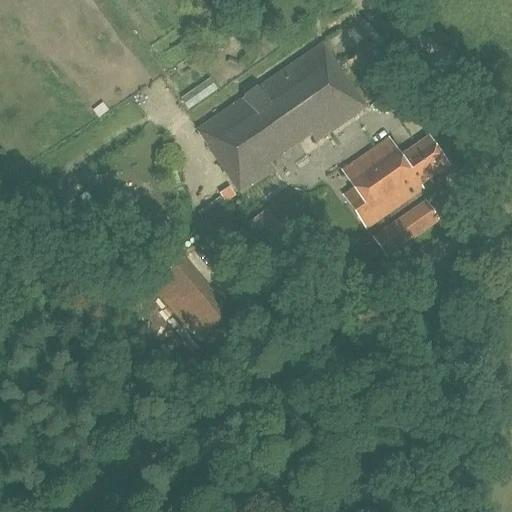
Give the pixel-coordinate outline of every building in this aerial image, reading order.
[(311,135),(316,142),(366,108),(321,44),(196,132),(240,195),(274,172),(269,164),(311,135)] [(366,229),(422,191),(419,185),(446,167),(427,138),(398,158),(387,142),(343,171),(355,189),(344,196),(366,229)] [(229,188),(219,194),(225,204),(235,197),(229,188)] [(424,202),(373,238),(387,258),(438,222),(424,202)] [(156,282),(207,344),(231,324),(180,262),(156,282)]
